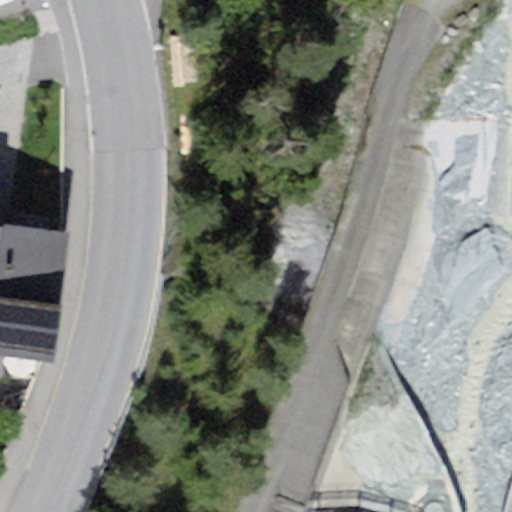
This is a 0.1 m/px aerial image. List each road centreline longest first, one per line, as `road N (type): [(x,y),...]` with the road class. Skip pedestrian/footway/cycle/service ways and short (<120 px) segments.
road 1 (track): [(248,511),(429,0)]
road 2 (tertiary): [(47,511),(123,341),(150,212),(135,53),(118,0)]
